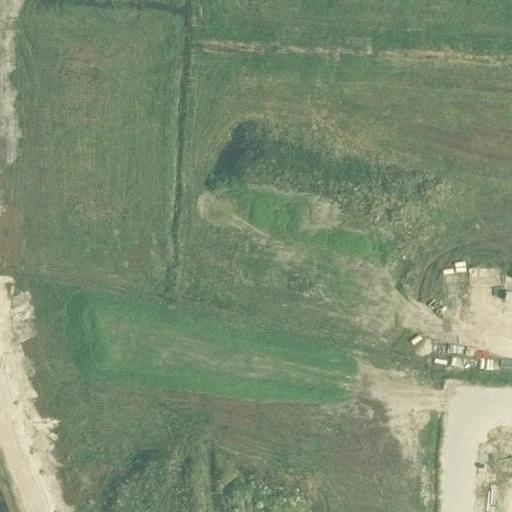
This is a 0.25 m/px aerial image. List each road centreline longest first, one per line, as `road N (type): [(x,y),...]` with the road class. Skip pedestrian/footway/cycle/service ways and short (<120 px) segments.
road 1 (residential): [(359,511),(375,397),(375,255),(357,139)]
road 2 (residential): [(0,215),(235,177),(357,139)]
road 3 (residential): [(357,139),(511,92)]
road 4 (residential): [(357,139),(323,0)]
road 5 (residential): [(43,511),(0,387)]
